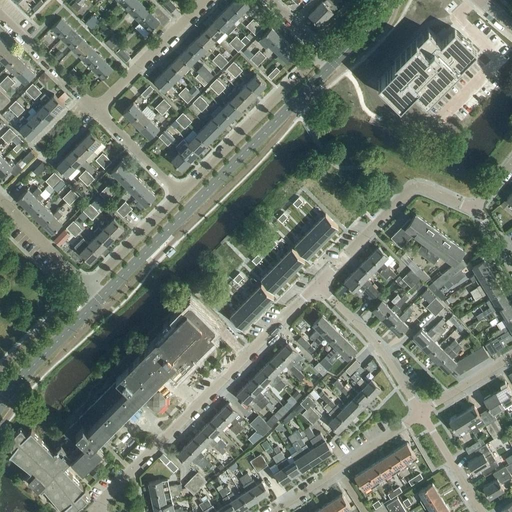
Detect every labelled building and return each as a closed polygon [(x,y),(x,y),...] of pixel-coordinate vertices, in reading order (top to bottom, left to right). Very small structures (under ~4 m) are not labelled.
[(120,0),(119,2),(129,12),(140,2),(137,0),(120,0)] [(176,7),(168,0),(166,0),(162,4),(170,12),(176,7)] [(244,0),(234,0),(231,4),(241,14),(250,5),(244,0)] [(333,11),(337,7),(334,5),(338,0),(325,0),(324,2),(323,1),(309,15),(319,25),(333,11)] [(71,6),(77,11),(81,7),(75,1),(71,6)] [(129,12),(139,22),(150,12),(140,2),(129,12)] [(231,4),(222,13),(233,22),(241,14),(231,4)] [(150,12),(139,22),(150,33),(160,22),(150,12)] [(222,13),(214,21),(224,31),(233,22),(222,13)] [(93,15),(86,23),(91,28),(99,20),(93,15)] [(51,28),(62,39),(72,28),(62,18),(51,28)] [(253,19),(250,23),(259,31),(262,28),(253,19)] [(214,21),(206,30),(216,40),(224,31),(214,21)] [(259,31),(250,23),(246,26),(255,35),(259,31)] [(99,31),(104,36),(110,30),(105,25),(99,31)] [(262,37),(271,46),(281,36),(272,27),(262,37)] [(62,39),(72,49),(82,39),(72,28),(62,39)] [(396,64),(378,82),(385,89),(387,86),(391,90),(389,93),(390,94),(392,91),(396,95),(394,98),(400,104),(413,92),(427,105),(443,90),(460,72),(453,65),(456,62),(461,67),(477,51),(472,46),(470,44),(466,40),(461,34),(455,29),(449,35),(441,43),(429,30),(422,37),(425,39),(421,43),(418,41),(417,40),(410,46),(414,50),(410,54),(406,50),(400,57),(403,60),(399,65),(396,61),(395,62),(396,64)] [(206,30),(197,38),(207,48),(216,40),(206,30)] [(236,36),(233,40),(242,48),(245,45),(236,36)] [(271,46),(279,54),(289,44),(281,36),(271,46)] [(111,48),(116,43),(116,42),(111,37),(106,42),(111,48)] [(197,38),(189,47),(199,57),(207,48),(197,38)] [(0,39),(0,56),(9,47),(1,39),(0,39)] [(72,49),(82,59),(93,49),(82,39),(72,49)] [(242,48),(233,40),(230,43),(238,52),(242,48)] [(289,44),(279,54),(288,63),(298,53),(289,44)] [(0,56),(0,57),(8,66),(18,56),(9,47),(0,56)] [(116,51),(126,61),(130,57),(120,47),(116,51)] [(189,47),(180,55),(190,65),(199,57),(189,47)] [(82,59),(93,69),(103,59),(93,49),(82,59)] [(58,60),(64,55),(59,50),(54,56),(58,60)] [(251,59),(254,63),(263,54),(259,50),(251,59)] [(220,53),(216,57),(225,65),(228,62),(220,53)] [(263,54),(254,63),(258,66),(266,57),(263,54)] [(180,55),(172,64),(182,74),(190,65),(180,55)] [(8,66),(16,74),(26,64),(18,56),(8,66)] [(225,65),(216,57),(213,60),(221,69),(225,65)] [(103,59),(93,69),(103,80),(113,69),(103,59)] [(234,62),(230,65),(239,74),(242,71),(234,62)] [(26,64),(16,74),(25,83),(35,73),(26,64)] [(172,64),(163,72),(173,82),(182,74),(172,64)] [(239,74),(230,65),(227,69),(236,78),(239,74)] [(277,68),(268,76),(271,80),(280,71),(277,68)] [(203,70),(199,74),(208,82),(211,79),(203,70)] [(173,82),(163,72),(155,81),(165,91),(173,82)] [(208,82),(199,74),(196,77),(205,86),(208,82)] [(257,74),(248,83),(258,93),(267,84),(257,74)] [(0,83),(0,85),(3,88),(11,79),(8,76),(0,83)] [(11,79),(3,88),(6,91),(15,83),(11,79)] [(217,79),(213,82),(222,91),(226,88),(217,79)] [(222,91),(213,82),(210,86),(219,95),(222,91)] [(248,83),(239,91),(249,101),(258,93),(248,83)] [(33,84),(29,87),(38,96),(42,93),(33,84)] [(142,94),(145,98),(154,89),(150,86),(142,94)] [(194,86),(190,91),(195,96),(199,91),(194,86)] [(38,96),(29,87),(26,91),(35,99),(38,96)] [(186,87),(182,91),(191,100),(195,96),(190,91),(186,87)] [(227,96),(231,100),(241,110),(249,101),(239,91),(236,88),(227,96)] [(191,100),(182,91),(179,94),(188,103),(191,100)] [(55,94),(46,103),(56,113),(64,105),(55,94)] [(200,96),(197,99),(205,108),(209,105),(200,96)] [(6,97),(0,103),(0,107),(2,109),(10,101),(6,97)] [(155,108),(159,111),(168,103),(164,99),(155,108)] [(205,108),(197,99),(193,103),(202,112),(205,108)] [(231,100),(223,108),(233,118),(241,110),(231,100)] [(16,101),(13,104),(21,113),(25,110),(16,101)] [(124,112),(133,121),(143,111),(134,102),(124,112)] [(46,103),(37,111),(47,122),(56,113),(46,103)] [(168,103),(159,111),(162,115),(171,106),(168,103)] [(21,113),(13,104),(9,108),(18,116),(21,113)] [(223,108),(214,117),(224,127),(233,118),(223,108)] [(37,111),(29,120),(39,130),(47,122),(37,111)] [(133,121),(141,129),(151,119),(143,111),(133,121)] [(183,113),(180,117),(188,125),(192,122),(183,113)] [(188,125),(180,117),(176,120),(185,129),(188,125)] [(214,117),(206,126),(216,135),(224,127),(214,117)] [(151,119),(141,129),(150,138),(160,128),(151,119)] [(39,130),(29,120),(20,129),(30,139),(39,130)] [(206,126),(197,134),(207,144),(216,135),(206,126)] [(1,137),(5,140),(13,132),(10,128),(1,137)] [(166,130),(163,134),(171,142),(175,139),(166,130)] [(91,131),(83,140),(93,150),(101,141),(91,131)] [(13,132),(5,140),(8,144),(17,135),(13,132)] [(171,142),(163,134),(159,137),(168,146),(171,142)] [(197,134),(189,143),(199,152),(207,144),(197,134)] [(199,152),(189,143),(185,138),(176,147),(180,151),(190,161),(199,152)] [(13,149),(17,153),(26,144),(22,140),(13,149)] [(83,140),(74,149),(84,159),(93,150),(83,140)] [(74,149),(66,157),(76,167),(84,159),(74,149)] [(22,160),(26,165),(35,156),(31,151),(22,160)] [(190,161),(180,151),(172,160),(182,170),(190,161)] [(103,153),(99,157),(108,165),(112,162),(103,153)] [(76,167),(66,157),(57,166),(67,176),(76,167)] [(108,165),(99,157),(96,160),(105,169),(108,165)] [(4,158),(0,162),(0,173),(3,177),(13,167),(12,166),(15,164),(11,160),(9,163),(4,158)] [(112,171),(120,180),(130,170),(122,161),(112,171)] [(33,171),(38,176),(47,167),(42,162),(33,171)] [(86,170),(83,174),(91,182),(95,179),(86,170)] [(120,180),(129,189),(139,179),(130,170),(120,180)] [(46,181),(49,185),(58,176),(55,172),(46,181)] [(91,182),(83,174),(79,177),(88,186),(91,182)] [(58,176),(49,185),(53,188),(61,179),(58,176)] [(129,189),(137,197),(147,187),(139,179),(129,189)] [(360,193),(367,199),(375,190),(369,184),(360,193)] [(100,194),(103,197),(112,188),(109,185),(100,194)] [(18,199),(27,207),(37,197),(42,192),(38,187),(32,193),(28,189),(18,199)] [(147,187),(137,197),(146,206),(156,196),(147,187)] [(112,188),(103,197),(107,201),(116,192),(112,188)] [(63,198),(66,202),(75,193),(71,189),(63,198)] [(75,193),(66,202),(70,205),(78,196),(75,193)] [(27,207),(35,216),(45,206),(37,197),(27,207)] [(117,211),(120,214),(129,205),(126,202),(117,211)] [(90,204),(87,208),(96,216),(99,213),(90,204)] [(129,205),(120,214),(124,218),(133,209),(129,205)] [(35,216),(44,224),(54,214),(45,206),(35,216)] [(96,216),(87,208),(84,211),(92,220),(96,216)] [(54,214),(44,224),(52,233),(62,223),(58,219),(62,215),(58,210),(54,214)] [(326,214),(318,222),(330,235),(338,227),(326,214)] [(433,282),(433,283),(428,287),(433,293),(467,265),(460,256),(465,250),(416,214),(412,220),(410,218),(402,226),(391,237),(401,247),(414,235),(424,242),(417,251),(434,264),(441,255),(454,264),(433,282)] [(114,218),(106,226),(116,236),(124,228),(114,218)] [(74,221),(70,225),(79,233),(82,230),(74,221)] [(323,243),(330,235),(318,222),(310,230),(323,243)] [(79,233),(70,225),(67,228),(75,237),(79,233)] [(106,226),(97,235),(107,245),(116,236),(106,226)] [(315,250),(323,243),(310,230),(302,238),(315,250)] [(97,235),(89,243),(99,253),(107,245),(97,235)] [(64,242),(58,236),(54,241),(59,246),(64,242)] [(307,258),(315,250),(302,238),(294,246),(307,258)] [(99,253),(89,243),(80,252),(90,262),(99,253)] [(379,247),(370,256),(380,265),(384,269),(390,276),(393,273),(393,272),(383,262),(388,257),(379,247)] [(292,248),(284,256),(297,269),(305,261),(292,248)] [(289,277),(297,269),(284,256),(276,264),(289,277)] [(370,256),(362,264),(371,274),(380,265),(370,256)] [(473,268),(479,278),(491,271),(484,261),(473,268)] [(281,284),(289,277),(276,264),(269,272),(281,284)] [(362,264),(353,273),(378,298),(382,294),(371,283),(372,283),(367,278),(371,274),(362,264)] [(386,279),(390,276),(384,269),(380,273),(386,279)] [(411,270),(407,274),(416,284),(421,279),(411,270)] [(450,280),(454,285),(466,275),(462,270),(450,280)] [(470,292),(473,296),(497,281),(491,271),(479,278),(483,284),(470,292)] [(274,292),(281,284),(269,272),(261,280),(274,292)] [(378,298),(353,273),(345,282),(354,291),(359,286),(369,296),(368,297),(373,303),(378,298)] [(416,284),(407,274),(402,279),(400,276),(395,281),(400,285),(405,281),(411,288),(416,284)] [(488,293),(492,298),(492,299),(503,292),(497,281),(473,296),(475,300),(476,300),(488,293)] [(261,285),(253,293),(266,305),(274,297),(261,285)] [(483,312),(486,316),(509,302),(503,292),(492,299),(486,302),(490,308),(483,312)] [(258,313),(266,305),(253,293),(246,301),(258,313)] [(381,318),(390,327),(399,317),(396,313),(400,309),(399,308),(409,298),(405,294),(401,298),(395,304),(391,309),(381,318)] [(395,304),(401,298),(398,295),(392,301),(395,304)] [(426,307),(431,311),(440,302),(436,298),(426,307)] [(373,310),(381,318),(391,309),(382,300),(373,310)] [(251,321),(258,313),(246,301),(238,308),(251,321)] [(440,302),(431,311),(435,316),(444,307),(440,302)] [(501,313),(504,319),(511,314),(511,306),(509,302),(486,316),(488,321),(501,313)] [(110,372),(118,379),(63,434),(68,438),(54,453),(47,446),(42,441),(42,442),(32,431),(33,430),(32,429),(31,430),(32,430),(27,434),(21,428),(15,434),(14,436),(13,438),(12,438),(7,444),(13,450),(9,454),(8,455),(10,456),(11,455),(21,463),(20,463),(26,468),(26,467),(31,472),(27,477),(42,492),(45,489),(62,510),(67,507),(71,511),(73,511),(80,506),(83,503),(84,503),(89,498),(89,497),(87,494),(83,491),(87,487),(66,466),(74,458),(84,468),(86,467),(87,468),(103,451),(96,444),(114,427),(112,425),(125,413),(134,403),(140,397),(145,403),(147,403),(147,405),(148,405),(154,411),(159,411),(166,404),(166,399),(160,393),(160,392),(157,392),(157,390),(153,386),(161,378),(167,372),(170,369),(176,375),(188,363),(204,347),(208,344),(215,336),(214,335),(211,333),(215,328),(215,325),(200,310),(192,303),(189,303),(176,316),(176,319),(177,319),(159,338),(156,338),(143,351),(137,345),(110,372)] [(399,317),(390,327),(399,335),(408,326),(403,321),(408,316),(413,310),(410,307),(399,317)] [(243,329),(251,321),(238,308),(230,316),(243,329)] [(492,335),(495,339),(511,328),(511,314),(504,319),(508,325),(503,328),(492,335)] [(314,341),(317,338),(331,324),(322,315),(313,325),(317,329),(310,337),(314,341)] [(422,347),(441,327),(446,322),(442,319),(427,334),(422,328),(413,338),(422,347)] [(325,337),(330,342),(340,332),(331,324),(317,338),(321,342),(325,337)] [(422,347),(430,355),(440,346),(435,341),(439,336),(445,330),(441,327),(422,347)] [(511,328),(495,339),(485,345),(491,355),(504,347),(501,341),(511,334),(511,328)] [(325,357),(328,361),(348,341),(340,332),(330,342),(335,347),(325,357)] [(297,341),(306,349),(311,345),(302,336),(297,341)] [(430,355),(439,364),(458,344),(455,340),(449,346),(448,346),(444,350),(440,346),(430,355)] [(348,341),(328,361),(332,364),(342,354),(347,359),(357,349),(348,341)] [(288,342),(280,351),(300,371),(303,367),(297,362),(302,357),(298,352),(288,342)] [(447,372),(452,367),(457,363),(452,358),(457,354),(456,353),(462,347),(458,344),(439,364),(447,372)] [(311,345),(306,349),(310,354),(315,349),(311,345)] [(483,347),(478,349),(484,360),(489,357),(483,347)] [(478,349),(473,352),(479,363),(484,360),(478,349)] [(280,351),(271,360),(281,369),(285,365),(300,379),(304,375),(300,371),(280,351)] [(473,352),(468,355),(475,366),(479,363),(473,352)] [(468,355),(464,358),(470,369),(475,366),(468,355)] [(464,358),(459,361),(465,371),(470,369),(464,358)] [(271,360),(263,368),(283,388),(286,384),(281,379),(281,378),(277,373),(281,369),(271,360)] [(346,371),(350,375),(361,365),(356,360),(346,371)] [(457,363),(452,367),(460,375),(465,371),(459,361),(457,363)] [(315,367),(323,375),(328,371),(319,362),(315,367)] [(263,368),(254,377),(264,386),(268,382),(273,386),(279,391),(283,388),(263,368)] [(355,372),(351,376),(357,382),(357,381),(361,378),(355,372)] [(260,399),(266,405),(270,410),(274,406),(264,396),(264,395),(260,390),(264,386),(254,377),(246,385),(260,399)] [(363,388),(372,398),(381,389),(372,379),(367,384),(361,378),(357,381),(357,382),(363,388)] [(351,400),(346,405),(356,415),(364,406),(354,397),(350,392),(344,386),(340,383),(337,386),(351,400)] [(347,383),(344,386),(350,392),(353,389),(347,383)] [(260,399),(246,385),(237,394),(247,403),(252,398),(262,409),(266,405),(260,399)] [(496,393),(504,406),(508,413),(511,410),(511,406),(510,403),(511,401),(511,392),(508,385),(496,393)] [(354,397),(364,406),(372,398),(363,388),(354,397)] [(297,400),(302,395),(297,390),(292,396),(297,400)] [(504,406),(496,393),(484,400),(493,414),(504,406)] [(294,405),(297,402),(291,396),(287,400),(288,401),(293,406),(294,405)] [(300,403),(307,410),(317,420),(322,416),(314,408),(317,405),(308,396),(300,403)] [(145,403),(140,397),(134,403),(136,405),(137,406),(147,405),(147,403),(145,403)] [(327,403),(347,423),(356,415),(346,405),(342,409),(337,405),(336,406),(328,397),(325,400),(327,403)] [(229,402),(220,411),(230,421),(234,425),(238,421),(242,416),(238,412),(229,402)] [(347,423),(327,403),(324,407),(329,413),(333,418),(329,422),(339,432),(347,423)] [(462,413),(472,429),(474,433),(480,430),(475,422),(482,418),(474,405),(462,413)] [(317,420),(307,410),(302,414),(313,425),(317,420)] [(220,411),(212,420),(221,429),(230,421),(220,411)] [(466,433),(472,429),(462,413),(449,421),(457,433),(464,429),(466,433)] [(495,417),(490,421),(499,436),(504,432),(495,417)] [(262,418),(258,423),(267,432),(272,427),(262,418)] [(212,420),(203,428),(223,448),(227,444),(216,434),(221,429),(212,420)] [(238,421),(234,425),(240,431),(244,427),(238,421)] [(499,436),(490,421),(484,424),(494,439),(499,436)] [(267,432),(258,423),(253,427),(263,436),(267,432)] [(240,431),(234,425),(230,428),(237,434),(240,431)] [(304,430),(315,447),(322,458),(333,451),(321,433),(316,436),(309,426),(304,430)] [(203,428),(195,437),(204,446),(209,442),(213,447),(214,446),(223,454),(226,451),(223,448),(203,428)] [(294,435),(293,435),(312,464),(322,458),(315,447),(310,450),(307,444),(306,445),(301,438),(303,437),(298,430),(293,433),(294,435)] [(504,432),(499,436),(503,442),(508,439),(504,432)] [(297,450),(292,454),(303,471),(312,464),(293,435),(289,438),(297,450)] [(186,446),(206,465),(209,468),(213,465),(209,462),(210,461),(204,456),(205,455),(200,450),(204,446),(195,437),(186,446)] [(469,454),(482,446),(479,441),(466,449),(469,454)] [(407,443),(397,450),(405,463),(411,459),(413,462),(418,459),(407,443)] [(486,444),(482,446),(475,451),(478,456),(468,462),(475,473),(481,469),(484,474),(499,465),(486,444)] [(206,465),(186,446),(178,454),(187,463),(192,459),(196,464),(197,463),(203,468),(206,465)] [(273,450),(270,446),(265,449),(268,454),(273,450)] [(397,450),(386,456),(397,472),(401,470),(399,467),(405,463),(397,450)] [(173,470),(177,466),(162,451),(158,456),(173,470)] [(286,458),(281,451),(277,454),(292,477),(303,471),(292,454),(291,454),(295,460),(290,463),(287,458),(286,458)] [(261,454),(256,458),(263,469),(268,465),(261,454)] [(292,477),(277,454),(273,457),(277,463),(276,464),(280,469),(275,473),(282,484),(292,477)] [(386,456),(376,463),(384,476),(391,472),(393,475),(397,472),(386,456)] [(263,469),(256,458),(250,461),(257,472),(263,469)] [(235,463),(229,467),(232,471),(238,467),(235,463)] [(376,463),(365,470),(376,486),(380,483),(378,480),(384,476),(376,463)] [(497,479),(483,487),(490,498),(504,489),(501,484),(511,477),(511,476),(506,466),(493,473),(497,479)] [(376,486),(365,470),(355,477),(363,490),(370,486),(372,489),(376,486)] [(247,491),(241,494),(249,506),(259,499),(244,475),(243,476),(240,471),(236,473),(244,485),(243,486),(247,491)] [(198,472),(193,477),(203,486),(207,481),(198,472)] [(248,473),(244,475),(259,499),(269,492),(262,481),(257,484),(253,479),(253,480),(248,473)] [(420,474),(414,477),(417,482),(423,478),(420,474)] [(193,477),(189,481),(198,490),(203,486),(193,477)] [(417,482),(414,477),(409,481),(412,486),(417,482)] [(149,483),(151,495),(179,489),(178,485),(170,486),(168,479),(149,483)] [(198,490),(189,481),(185,486),(194,495),(198,490)] [(226,483),(222,485),(239,511),(249,506),(241,494),(236,498),(233,492),(232,493),(226,483)] [(420,500),(423,504),(439,494),(432,483),(419,491),(423,498),(420,500)] [(226,504),(222,507),(224,511),(238,511),(239,511),(222,485),(217,488),(224,498),(223,499),(226,504)] [(399,487),(394,491),(397,495),(402,492),(399,487)] [(151,495),(154,507),(173,503),(172,496),(180,494),(179,489),(151,495)] [(397,495),(394,491),(388,494),(391,499),(397,495)] [(332,501),(339,511),(345,511),(351,507),(343,494),(332,501)] [(428,506),(431,511),(432,511),(445,504),(439,494),(423,504),(425,508),(428,506)] [(387,505),(390,510),(401,504),(398,498),(387,505)] [(403,501),(407,507),(411,504),(408,498),(403,501)] [(208,499),(203,502),(210,511),(224,511),(222,507),(216,511),(213,506),(212,506),(208,499)] [(339,511),(332,501),(322,508),(324,511),(339,511)] [(373,504),(376,509),(382,505),(379,501),(373,504)] [(210,511),(203,502),(199,504),(204,511),(203,511),(210,511)] [(503,511),(511,511),(511,502),(502,509),(503,511)] [(154,507),(154,511),(183,511),(183,508),(175,510),(173,503),(154,507)]
